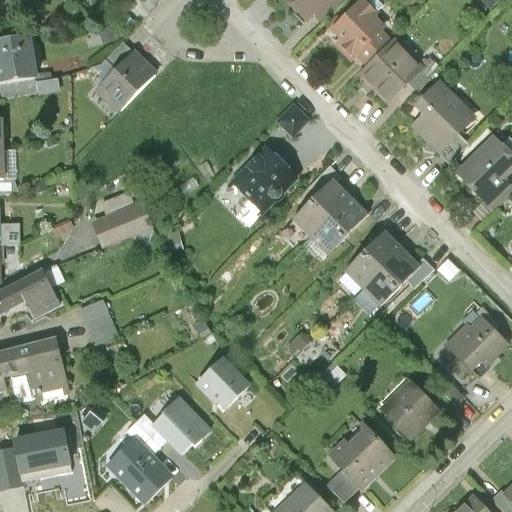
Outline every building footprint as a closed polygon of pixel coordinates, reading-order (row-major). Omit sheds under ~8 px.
[(282,0),(306,23),(315,14),(322,21),(342,0),(282,0)] [(375,12),(362,0),(361,0),(334,28),(342,35),(334,43),(351,59),(356,53),(366,63),(391,37),(382,29),(385,26),(372,15),(375,12)] [(473,0),(469,5),(475,11),(486,0),(473,0)] [(115,26),(99,31),(102,43),(119,39),(115,26)] [(37,74),(31,32),(0,36),(0,79),(1,85),(37,80),(37,74)] [(422,66),(391,37),(366,63),(357,73),(388,102),(407,82),(422,66)] [(120,68),(135,51),(125,42),(110,58),(120,68)] [(159,74),(135,51),(120,68),(98,90),(121,112),(159,74)] [(49,72),(51,78),(59,77),(71,74),(80,71),(77,57),(47,64),(49,72)] [(422,66),(407,82),(417,92),(438,70),(438,69),(428,60),(422,66)] [(51,78),(37,80),(39,94),(60,92),(59,77),(51,78)] [(37,80),(1,85),(3,98),(39,94),(37,80)] [(477,119),(440,81),(419,103),(429,112),(414,127),(441,154),(460,136),(477,119)] [(276,122),(292,138),(309,122),(293,105),(276,122)] [(460,136),(441,154),(450,163),(469,145),(460,136)] [(54,138),(47,141),(50,148),(57,145),(54,138)] [(511,170),(511,156),(496,140),(459,176),(493,210),(511,191),(511,187),(503,179),(511,170)] [(296,177),(268,149),(235,183),(263,211),(273,201),(278,201),(284,195),(285,189),(296,177)] [(318,193),(330,180),(336,174),(329,167),(311,186),(318,193)] [(6,179),(0,179),(0,195),(13,195),(13,179),(6,179)] [(349,198),(330,180),(318,193),(293,219),(312,236),(349,198)] [(44,181),(37,185),(40,192),(47,189),(44,181)] [(104,203),(109,216),(136,206),(130,193),(104,203)] [(367,216),(349,198),(312,236),(330,254),(355,229),(367,216)] [(154,230),(144,203),(136,206),(109,216),(94,222),(105,249),(154,230)] [(68,226),(52,233),(55,239),(71,231),(68,226)] [(402,249),(383,231),(346,270),(364,288),(402,249)] [(420,267),(402,249),(364,288),(382,305),(408,280),(420,267)] [(425,262),(420,267),(408,280),(416,288),(433,269),(425,262)] [(43,274),(17,287),(25,303),(34,320),(59,307),(43,274)] [(0,315),(25,303),(17,287),(0,295),(0,315)] [(103,304),(81,314),(96,348),(119,338),(103,304)] [(497,341),(477,320),(448,348),(476,377),(505,349),(497,341)] [(204,324),(194,329),(201,341),(206,339),(209,345),(214,341),(204,324)] [(302,335),(285,353),(292,359),(301,350),(310,359),(318,350),(302,335)] [(56,341),(25,349),(30,371),(38,401),(69,393),(56,341)] [(25,349),(0,354),(0,392),(6,391),(3,378),(30,371),(25,349)] [(250,388),(224,360),(200,382),(227,410),(250,388)] [(265,360),(259,365),(266,372),(271,367),(265,360)] [(337,369),(331,375),(338,382),(344,377),(337,369)] [(381,412),(410,441),(440,409),(411,381),(381,412)] [(456,408),(465,399),(447,381),(438,390),(456,408)] [(209,432),(178,400),(154,423),(170,440),(184,456),(209,432)] [(138,425),(161,449),(170,440),(154,423),(147,416),(138,425)] [(133,440),(151,459),(161,449),(138,425),(128,434),(133,440)] [(392,456),(366,428),(332,460),(342,471),(359,488),(392,456)] [(64,432),(13,442),(15,450),(24,488),(73,477),(64,432)] [(151,459),(133,440),(106,466),(143,504),(145,506),(172,480),(151,459)] [(15,450),(0,453),(0,493),(24,488),(15,450)] [(359,488),(342,471),(327,485),(343,502),(359,488)] [(334,511),(335,511),(307,486),(282,511),(334,511)] [(511,511),(511,503),(504,496),(499,491),(491,500),(504,511),(511,511)] [(488,511),(474,498),(459,511),(488,511)]
